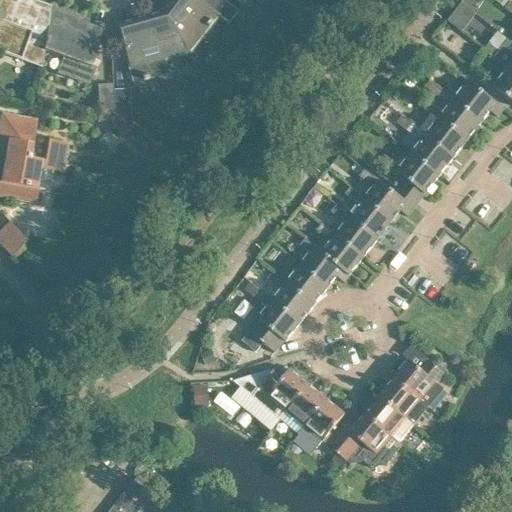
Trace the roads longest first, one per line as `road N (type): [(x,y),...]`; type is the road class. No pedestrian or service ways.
road 1 (residential): [(368,305),(511,134)]
road 2 (residential): [(368,305),(344,301),(323,312),(315,346),(330,366),(355,372),(377,360),(386,337),(378,313)]
